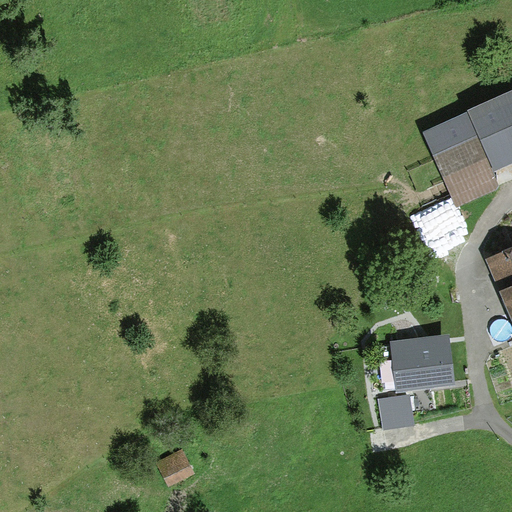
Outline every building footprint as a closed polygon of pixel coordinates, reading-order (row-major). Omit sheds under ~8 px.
[(511,76),(411,125),(451,209),(496,187),(482,156),(511,141),(511,76)] [(511,268),(494,276),(511,319),(511,268)] [(450,328),(390,336),(396,387),(456,379),(450,328)] [(409,391),(379,397),(384,425),(414,420),(409,391)] [(175,445),(148,460),(161,482),(187,467),(175,445)]
